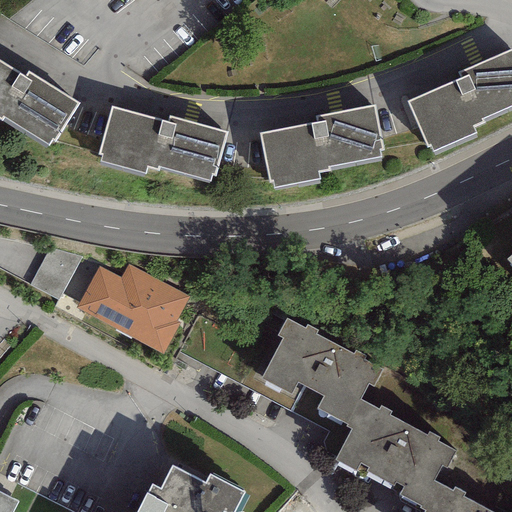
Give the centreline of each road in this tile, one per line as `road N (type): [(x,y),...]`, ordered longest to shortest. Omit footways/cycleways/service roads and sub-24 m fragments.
road 1 (tertiary): [(511,158),(396,210),(274,235),(136,232),(0,204)]
road 2 (unclassified): [(333,511),(295,469),(58,328)]
road 3 (unknown): [(0,409),(11,387),(26,381),(138,411),(152,384)]
